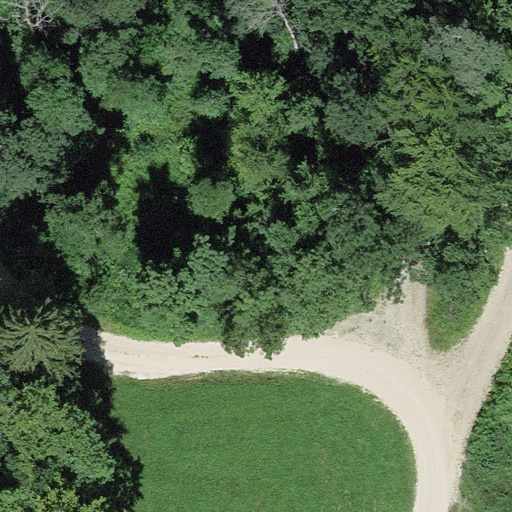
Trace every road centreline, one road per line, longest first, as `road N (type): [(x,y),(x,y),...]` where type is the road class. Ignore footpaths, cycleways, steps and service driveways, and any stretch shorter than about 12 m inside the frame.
road 1 (track): [(426,511),(434,489),(430,414),(399,371),(298,347),(99,365),(0,315)]
road 2 (track): [(424,0),(460,173),(399,371)]
road 3 (track): [(430,414),(511,279)]
